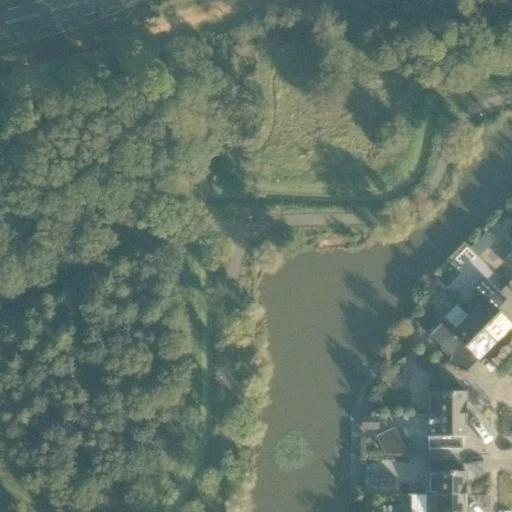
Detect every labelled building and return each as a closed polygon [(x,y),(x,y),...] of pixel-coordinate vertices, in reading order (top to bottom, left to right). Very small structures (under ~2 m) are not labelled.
[(495,221),(505,231),(511,224),(511,222),(503,214),(495,221)] [(487,260),(483,255),(497,242),(489,233),(455,265),(467,279),(487,260)] [(511,253),(503,263),(511,272),(511,253)] [(496,344),(511,327),(511,326),(497,311),(507,301),(486,280),(471,295),(482,305),(469,318),(496,344)] [(478,362),(496,344),(469,318),(456,331),(446,321),(430,337),(451,358),(462,346),(478,362)] [(438,376),(443,364),(422,356),(417,368),(438,376)] [(427,394),(427,416),(466,416),(466,393),(458,393),(458,381),(428,381),(428,393),(427,394)] [(382,405),(373,405),(373,415),(382,415),(382,405)] [(361,431),(378,431),(379,417),(361,416),(361,431)] [(454,450),(454,438),(466,438),(466,416),(427,416),(427,438),(428,438),(428,450),(454,450)] [(376,438),(382,451),(400,442),(394,429),(376,438)] [(427,496),(466,496),(466,473),(439,473),(439,461),(428,461),(428,473),(427,473),(427,496)] [(397,478),(387,478),(387,491),(397,491),(397,478)] [(466,511),(466,496),(427,496),(408,496),(408,497),(412,497),(411,511),(466,511)]
